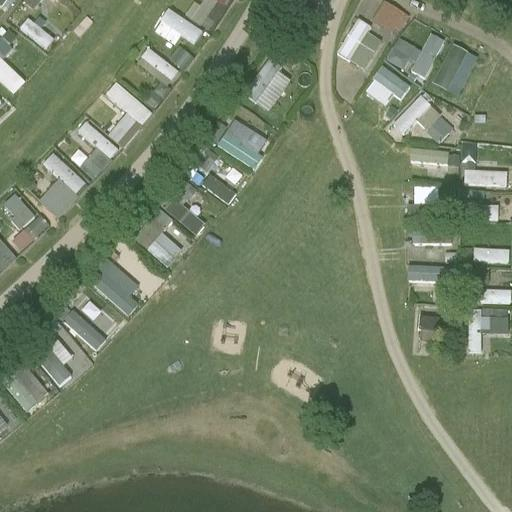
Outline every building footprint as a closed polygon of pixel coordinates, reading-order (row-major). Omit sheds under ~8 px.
[(0,0),(0,11),(1,12),(9,0),(0,0)] [(211,0),(226,8),(230,0),(211,0)] [(370,24),(396,40),(409,19),(384,2),(370,24)] [(207,28),(211,13),(191,6),(186,20),(207,28)] [(180,37),(193,45),(201,32),(167,11),(153,34),(175,47),(180,37)] [(45,52),(53,42),(28,19),(20,29),(45,52)] [(366,72),(384,39),(355,23),(337,56),(366,72)] [(0,37),(0,84),(13,97),(25,84),(0,60),(18,42),(6,31),(0,37)] [(385,63),(422,84),(445,44),(431,35),(420,53),(398,40),(385,63)] [(457,99),(478,59),(452,46),(432,86),(457,99)] [(166,89),(178,75),(148,50),(136,64),(166,89)] [(176,50),(169,62),(183,71),(190,59),(176,50)] [(267,65),(243,96),(267,115),(292,84),(267,65)] [(123,148),(152,118),(116,84),(103,97),(125,117),(109,135),(123,148)] [(418,121),(441,142),(454,128),(421,96),(391,128),(402,139),(418,121)] [(232,122),(216,149),(253,170),(268,143),(232,122)] [(78,132),(109,161),(118,152),(87,123),(78,132)] [(475,173),(476,147),(463,147),(462,186),(507,188),(507,174),(475,173)] [(430,178),(447,178),(446,152),(411,153),(411,167),(429,167),(430,178)] [(56,219),(87,188),(54,154),(42,166),(58,182),(38,201),(56,219)] [(202,188),(226,207),(235,196),(211,177),(202,188)] [(205,226),(182,208),(194,193),(183,184),(161,210),(195,238),(205,226)] [(414,206),(437,207),(438,189),(415,189),(414,206)] [(3,206),(15,219),(10,223),(19,233),(35,219),(15,196),(3,206)] [(461,222),(498,222),(498,208),(462,207),(461,222)] [(163,232),(172,223),(162,212),(153,221),(163,232)] [(41,219),(20,232),(28,244),(48,230),(41,219)] [(163,235),(182,252),(193,240),(174,223),(163,235)] [(169,269),(182,253),(161,236),(147,252),(169,269)] [(0,275),(16,262),(0,241),(0,275)] [(474,263),(509,264),(509,251),(474,251),(474,263)] [(101,278),(93,286),(126,319),(139,307),(130,298),(138,290),(108,260),(95,272),(101,278)] [(481,304),(511,305),(511,293),(481,292),(481,304)] [(89,303),(82,313),(94,322),(101,312),(89,303)] [(117,328),(102,314),(93,324),(78,311),(76,314),(105,341),(117,328)] [(509,337),(509,312),(468,312),(468,354),(482,355),(482,336),(509,337)] [(62,323),(96,354),(106,343),(72,313),(62,323)] [(415,337),(426,340),(431,321),(420,318),(415,337)] [(57,388),(91,366),(76,343),(58,354),(59,356),(43,367),(57,388)] [(0,376),(23,415),(47,401),(24,362),(0,376)] [(0,435),(9,427),(0,418),(0,435)]
